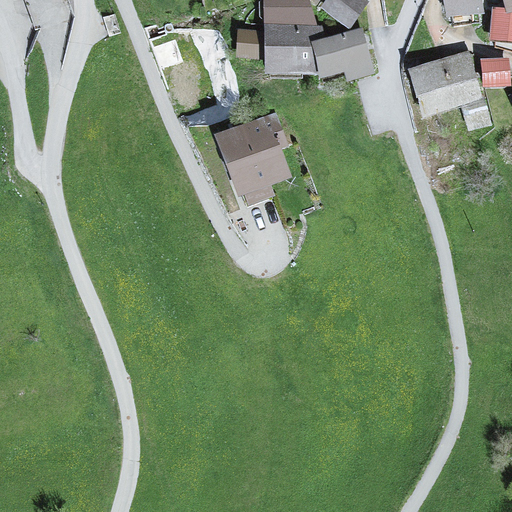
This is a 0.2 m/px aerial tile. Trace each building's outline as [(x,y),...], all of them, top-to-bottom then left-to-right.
[(269,0),(270,75),(309,75),(353,81),(370,77),(361,36),(327,43),(309,0),(269,0)] [(367,8),(355,0),(335,0),(327,12),(353,29),(367,8)] [(475,0),(445,0),(448,19),(478,14),(475,0)] [(241,23),(240,49),(262,50),(263,24),(241,23)] [(466,61),(413,78),(427,121),(480,105),(466,61)] [(505,66),(483,67),(484,88),(506,87),(505,66)] [(268,124),(221,141),(243,202),(290,185),(268,124)]
